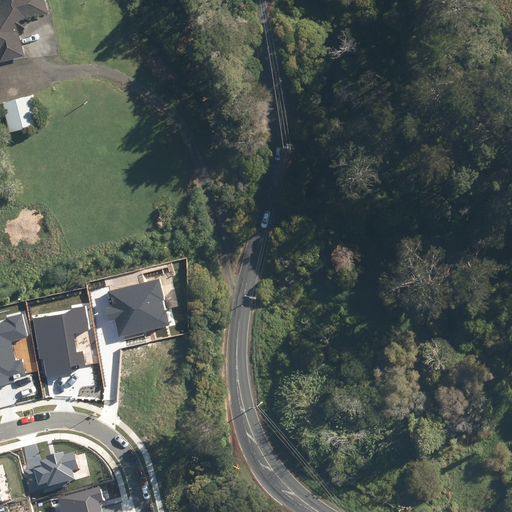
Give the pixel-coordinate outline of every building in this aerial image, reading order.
[(0,62),(23,57),(18,34),(21,35),(29,21),(27,19),(49,14),(45,0),(1,0),(0,3),(0,62)] [(3,104),(10,133),(38,126),(31,97),(3,104)] [(115,320),(119,336),(169,325),(159,280),(109,292),(112,307),(106,308),(109,321),(115,320)] [(85,311),(34,319),(41,359),(44,358),(47,377),(72,373),(71,368),(85,366),(83,352),(76,353),(73,334),(89,332),(85,311)] [(27,337),(21,314),(7,318),(8,321),(0,323),(0,384),(26,378),(21,359),(15,361),(10,341),(27,337)] [(72,471),(78,469),(73,453),(64,455),(63,451),(46,456),(47,460),(40,462),(41,466),(24,470),(30,491),(74,479),(72,471)] [(103,500),(99,487),(59,497),(62,511),(100,511),(98,501),(103,500)]
